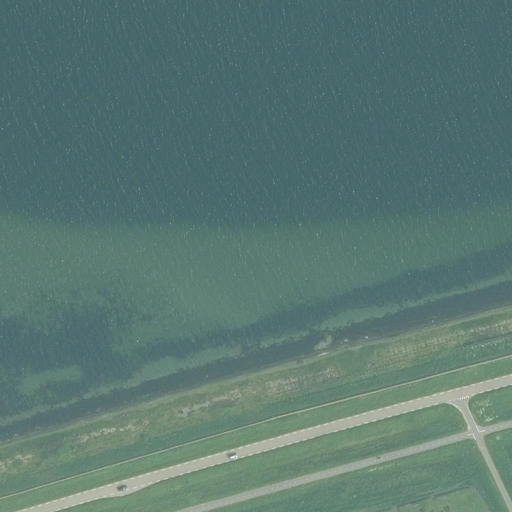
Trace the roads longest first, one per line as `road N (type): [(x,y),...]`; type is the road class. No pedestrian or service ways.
road 1 (tertiary): [(32,511),(457,394)]
road 2 (tertiary): [(511,511),(457,394)]
